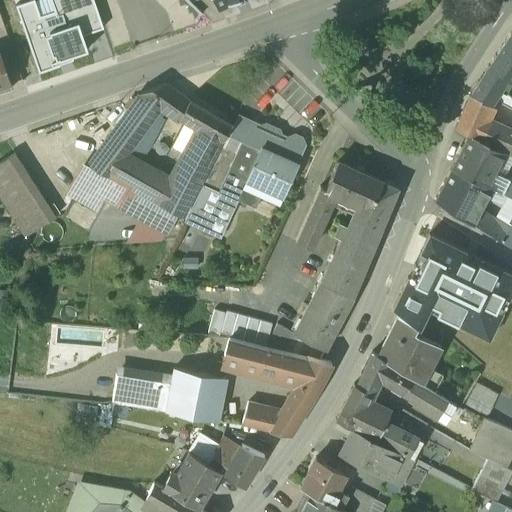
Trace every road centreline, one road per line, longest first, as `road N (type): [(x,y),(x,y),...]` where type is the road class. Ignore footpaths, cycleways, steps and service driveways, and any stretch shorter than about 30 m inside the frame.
road 1 (residential): [(246,511),(336,384),(416,195)]
road 2 (tertiary): [(281,28),(0,123)]
road 3 (residential): [(418,172),(281,28)]
road 4 (residential): [(511,1),(454,88),(418,172)]
